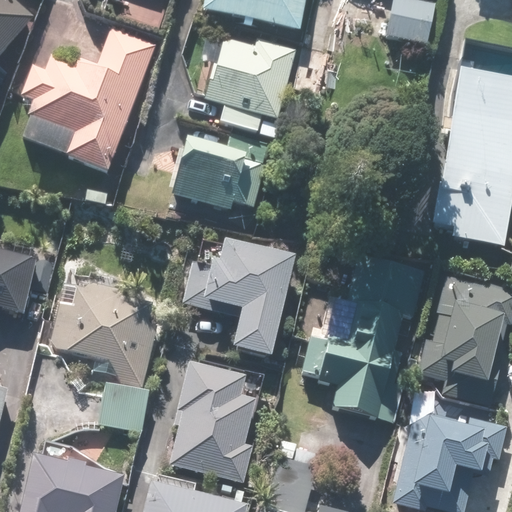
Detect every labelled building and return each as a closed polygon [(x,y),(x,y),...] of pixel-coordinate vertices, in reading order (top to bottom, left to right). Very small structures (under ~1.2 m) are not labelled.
[(1,0),(0,0),(0,58),(30,25),(1,0)] [(301,0),(197,0),(193,21),(295,39),(301,0)] [(428,5),(393,0),(389,0),(383,43),(422,49),(428,5)] [(38,76),(26,72),(13,104),(25,109),(20,122),(67,141),(58,164),(103,182),(155,47),(110,29),(94,69),(72,60),(69,69),(44,60),(38,76)] [(201,105),(273,125),(294,50),(255,39),(251,52),(219,43),(201,105)] [(329,58),(302,51),(291,92),(317,99),(329,58)] [(511,87),(450,76),(420,233),(446,238),(444,248),(494,257),(511,163),(511,87)] [(261,162),(175,145),(164,199),(250,216),(261,162)] [(285,262),(215,247),(201,309),(234,316),(225,356),(262,365),(285,262)] [(0,319),(20,322),(29,263),(0,258),(0,319)] [(326,410),(375,420),(396,319),(409,322),(419,274),(353,260),(344,305),(358,308),(351,342),(309,333),(298,385),(330,392),(326,410)] [(98,382),(141,391),(154,333),(140,330),(145,311),(111,303),(114,286),(64,275),(46,354),(101,367),(98,382)] [(479,389),(492,330),(505,333),(511,300),(511,291),(436,275),(413,376),(438,382),(434,400),(484,411),(489,392),(479,389)] [(157,471),(239,489),(246,454),(238,452),(248,407),(229,403),(233,386),(178,374),(157,471)] [(141,397),(99,388),(90,429),(132,438),(141,397)] [(496,457),(501,425),(406,408),(387,509),(403,511),(466,511),(477,453),(496,457)] [(109,511),(116,481),(24,462),(13,511),(109,511)] [(301,511),(309,486),(267,476),(259,508),(275,511),(301,511)] [(234,511),(146,492),(141,511),(234,511)]
